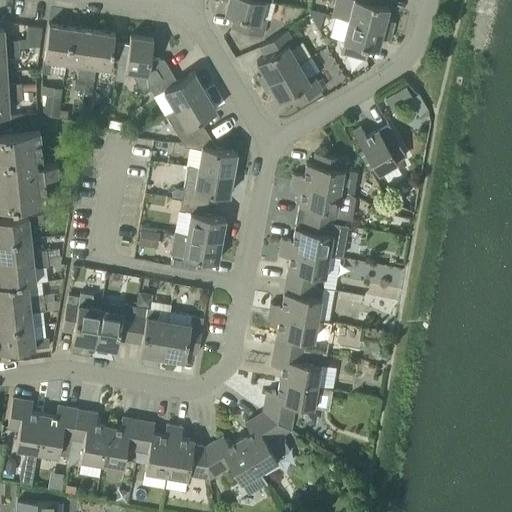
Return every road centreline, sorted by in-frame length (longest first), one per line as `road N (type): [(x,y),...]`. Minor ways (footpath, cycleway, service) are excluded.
road 1 (residential): [(0,377),(86,372),(190,392),(214,380),(234,357),(268,137)]
road 2 (residential): [(268,137),(405,61),(427,0)]
road 3 (residential): [(268,137),(250,121),(187,4)]
